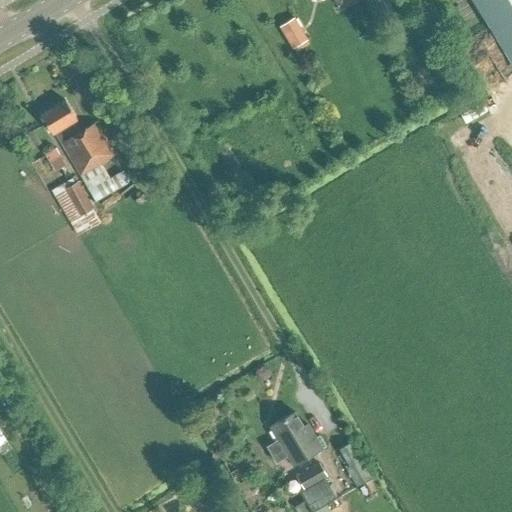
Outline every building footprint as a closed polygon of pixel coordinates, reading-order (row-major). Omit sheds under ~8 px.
[(511,0),(478,0),(511,55),(511,0)] [(306,38),(294,18),(282,26),(294,45),(306,38)] [(115,154),(96,121),(81,130),(74,120),(77,119),(65,99),(41,114),(52,133),(63,127),(69,137),(61,142),(80,175),(88,189),(95,200),(128,181),(121,170),(106,179),(97,165),(115,154)] [(32,129),(20,137),(28,149),(40,141),(32,129)] [(54,171),(65,164),(55,147),(54,147),(52,144),(43,149),(54,171)] [(75,183),(72,177),(51,189),(70,221),(80,215),(81,215),(93,208),(78,181),(75,183)] [(278,438),(267,445),(276,460),(287,454),(293,464),(322,447),(308,422),(303,425),(295,410),(270,425),(278,438)] [(349,468),(360,461),(350,445),(339,452),(349,468)] [(360,461),(349,468),(347,470),(358,487),(371,479),(360,461)] [(304,489),(327,476),(319,463),(296,476),(304,489)] [(301,493),(306,502),(296,507),(298,511),(329,511),(325,504),(336,498),(326,480),(301,493)]
